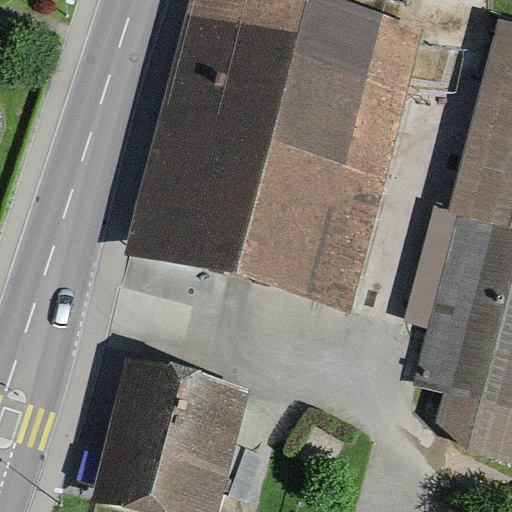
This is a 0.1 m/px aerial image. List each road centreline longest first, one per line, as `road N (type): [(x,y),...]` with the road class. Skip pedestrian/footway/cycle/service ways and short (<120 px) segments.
road 1 (track): [(511,499),(438,465),(342,377),(215,313),(47,269)]
road 2 (primary): [(132,0),(0,446)]
